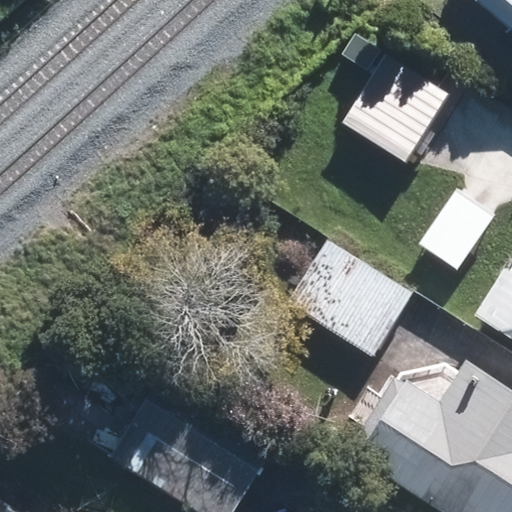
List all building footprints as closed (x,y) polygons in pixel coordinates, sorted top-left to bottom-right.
[(511,0),(479,0),(511,28),(511,0)] [(396,58),(351,134),(408,168),(419,151),(472,183),(507,124),(396,58)] [(415,292),(327,237),(286,303),(373,358),(415,292)] [(511,264),(479,316),(511,337),(511,264)] [(402,372),(351,449),(446,511),(511,511),(511,387),(470,360),(444,400),(402,372)] [(163,368),(108,450),(201,511),(241,511),(284,448),(163,368)]
